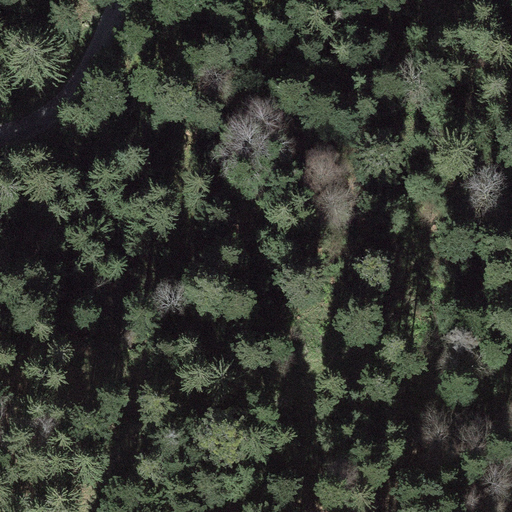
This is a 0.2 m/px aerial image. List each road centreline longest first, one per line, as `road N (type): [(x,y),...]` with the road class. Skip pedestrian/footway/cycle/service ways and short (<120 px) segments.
road 1 (track): [(91,511),(110,473),(275,379)]
road 2 (unclassified): [(0,135),(31,126),(63,103),(116,0)]
